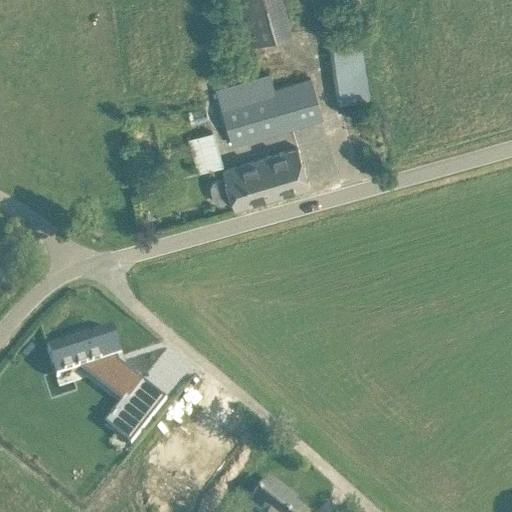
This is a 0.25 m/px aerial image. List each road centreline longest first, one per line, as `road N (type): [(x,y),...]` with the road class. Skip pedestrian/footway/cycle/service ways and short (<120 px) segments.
road 1 (unclassified): [(106,258),(511,146)]
road 2 (unclassified): [(106,258),(132,304),(369,511)]
